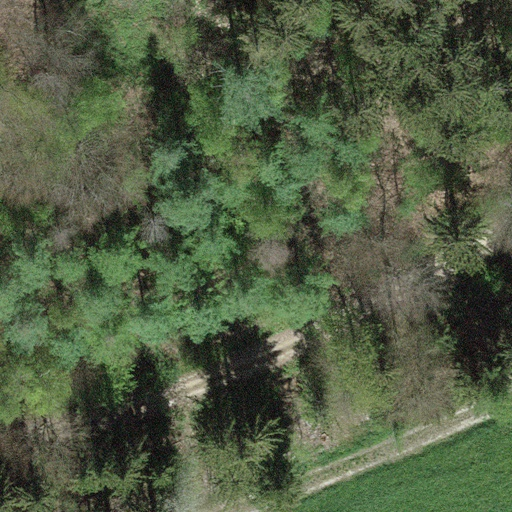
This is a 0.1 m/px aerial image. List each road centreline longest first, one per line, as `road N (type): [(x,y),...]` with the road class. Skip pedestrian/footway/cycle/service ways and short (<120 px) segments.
road 1 (track): [(0,447),(206,385),(344,330),(511,237)]
road 2 (track): [(511,398),(221,511)]
